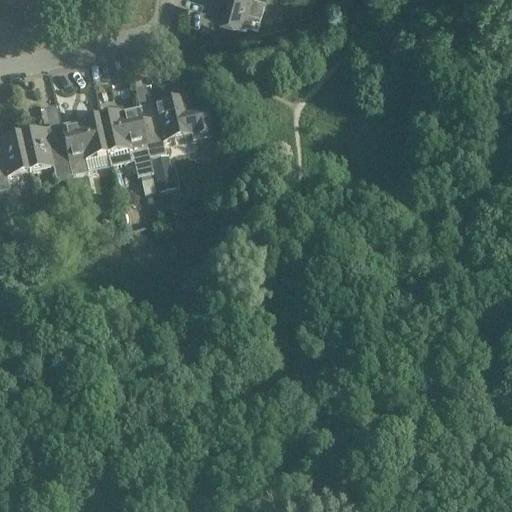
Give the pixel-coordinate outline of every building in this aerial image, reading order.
[(211,0),(211,2),(208,15),(258,28),(261,16),(265,0),(211,0)] [(139,112),(150,162),(166,158),(163,145),(192,139),(196,139),(197,143),(212,140),(208,120),(203,117),(192,119),(189,101),(139,112)] [(72,180),(61,129),(57,109),(46,112),(50,132),(21,138),(30,175),(53,170),(56,183),(72,180)] [(139,112),(100,121),(108,158),(131,153),(134,166),(150,162),(139,112)] [(100,121),(61,129),(72,180),(88,176),(85,163),(108,158),(100,121)] [(30,175),(21,138),(0,142),(0,195),(10,194),(7,181),(30,175)] [(149,163),(157,196),(173,193),(165,159),(149,163)] [(73,181),(77,198),(92,194),(88,178),(73,181)] [(152,184),(141,186),(144,199),(155,197),(152,184)]
